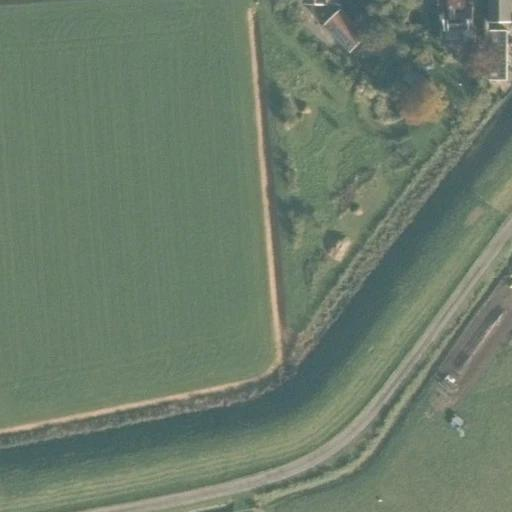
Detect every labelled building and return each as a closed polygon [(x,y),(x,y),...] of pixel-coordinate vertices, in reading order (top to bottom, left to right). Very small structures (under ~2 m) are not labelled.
[(305,0),(305,3),(326,23),(325,24),(350,50),(364,37),(340,10),(340,0),(305,0)] [(463,0),(434,0),(435,9),(443,9),(444,30),(463,29),(463,43),(473,43),(473,29),(473,28),(472,8),(464,8),(463,0)] [(488,0),(488,22),(508,22),(508,0),(488,0)] [(507,79),(508,31),(490,30),(490,79),(507,79)] [(461,393),(511,317),(511,284),(511,285),(446,383),(461,393)]
